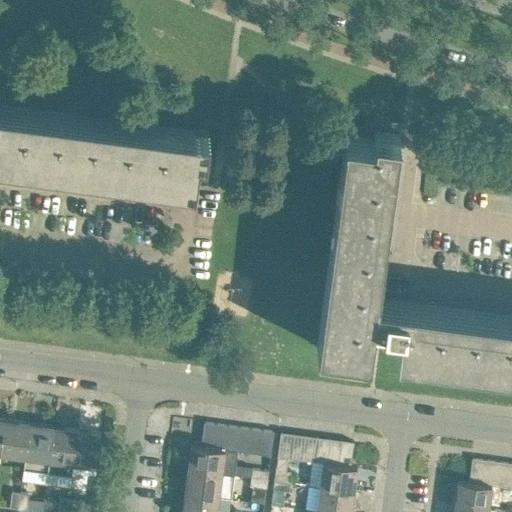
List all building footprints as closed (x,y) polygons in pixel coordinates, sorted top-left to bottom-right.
[(0,153),(193,180),(200,129),(0,101),(0,153)] [(511,313),(405,298),(407,284),(378,280),(397,140),(346,133),(317,345),(365,351),(368,324),(401,329),(398,350),(511,365),(511,313)] [(0,450),(25,454),(30,420),(5,417),(0,446),(0,450)] [(213,446),(216,421),(204,419),(201,444),(213,446)] [(46,480),(53,424),(30,420),(25,454),(22,477),(46,480)] [(224,447),(227,423),(216,421),(213,446),(224,447)] [(235,449),(239,424),(227,423),(224,447),(235,449)] [(70,485),(73,461),(77,427),(53,424),(46,480),(45,482),(70,485)] [(247,450),(250,426),(239,424),(235,449),(236,449),(247,450)] [(258,452),(262,427),(250,426),(247,450),(258,452)] [(73,461),(71,471),(95,474),(97,464),(101,430),(77,427),(73,461)] [(270,453),(273,429),(262,427),(258,452),(270,453)] [(289,456),(293,432),(280,430),(277,454),(278,455),(288,456),(289,456)] [(302,458),(305,433),(293,432),(289,456),(302,458)] [(314,459),(317,435),(305,433),(302,458),(314,459)] [(326,461),(329,437),(317,435),(314,459),(323,461),(326,461)] [(338,463),(342,438),(329,437),(326,461),(338,463)] [(351,464),(354,440),(342,438),(338,463),(351,464)] [(192,443),(188,467),(221,471),(233,473),(236,449),(235,449),(224,447),(213,446),(201,444),(192,443)] [(285,471),(288,456),(278,455),(277,465),(276,465),(275,479),(290,481),(291,472),(285,471)] [(481,482),(484,457),(472,456),(469,480),(481,482)] [(493,483),(497,459),(484,457),(481,482),(491,483),(493,483)] [(506,485),(509,461),(497,459),(493,483),(506,485)] [(338,463),(326,461),(323,461),(320,484),(353,489),(357,465),(351,464),(338,463)] [(188,467),(185,490),(230,496),(233,473),(221,471),(188,467)] [(267,478),(268,469),(253,467),(252,476),(267,478)] [(266,486),(267,478),(252,476),(251,484),(266,486)] [(289,489),(290,481),(275,479),(274,487),(289,489)] [(481,482),(469,480),(458,479),(455,503),(488,508),(491,483),(481,482)] [(308,483),(305,506),(317,508),(342,511),(350,511),(353,489),(320,484),(320,485),(308,483)] [(18,506),(20,491),(12,490),(10,505),(18,506)] [(228,511),(230,496),(185,490),(182,511),(228,511)] [(42,509),(43,499),(28,497),(28,492),(20,491),(18,506),(42,509)] [(61,511),(65,511),(68,497),(59,496),(59,498),(44,496),(44,499),(43,499),(42,509),(61,511)] [(74,511),(76,498),(68,497),(65,511),(74,511)] [(487,511),(488,508),(455,503),(453,511),(487,511)]
